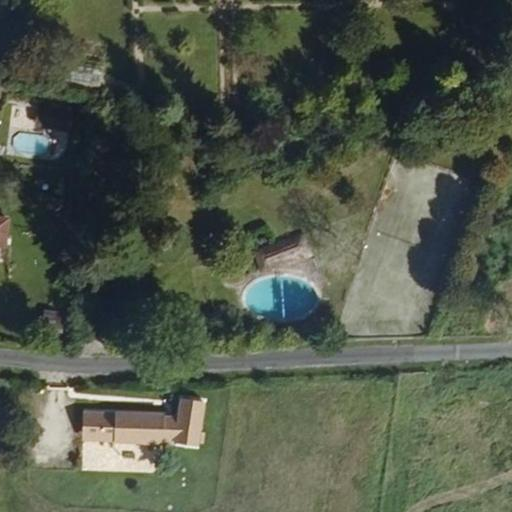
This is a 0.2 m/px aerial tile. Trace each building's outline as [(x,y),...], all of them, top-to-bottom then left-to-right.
[(63,130),(62,110),(34,103),(32,124),(63,130)] [(15,246),(18,219),(0,215),(0,241),(8,243),(15,246)] [(217,275),(261,254),(252,234),(209,257),(217,275)] [(194,456),(202,411),(180,408),(176,427),(149,422),(145,449),(194,456)] [(95,441),(101,414),(83,411),(77,439),(95,441)] [(145,449),(149,422),(101,414),(95,441),(145,449)]
